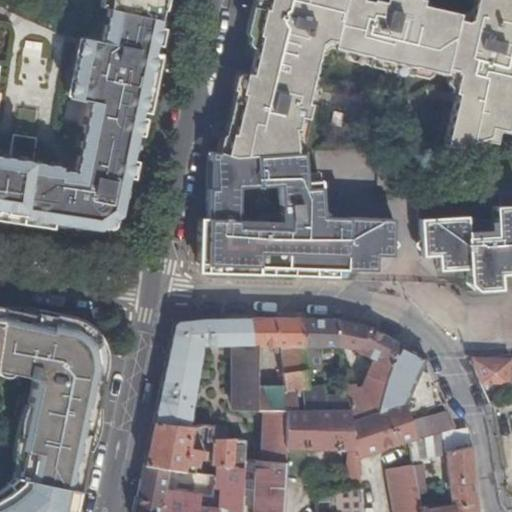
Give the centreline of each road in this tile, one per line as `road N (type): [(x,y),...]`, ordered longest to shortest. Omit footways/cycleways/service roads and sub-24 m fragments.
road 1 (residential): [(493,511),(478,427),(427,340),(344,304),(152,292)]
road 2 (unknown): [(189,120),(288,126),(307,107),(325,62),(347,43),(472,53),(498,0)]
road 3 (secondary): [(152,292),(215,0)]
road 4 (secondary): [(106,511),(152,292)]
road 5 (residential): [(0,276),(152,292)]
